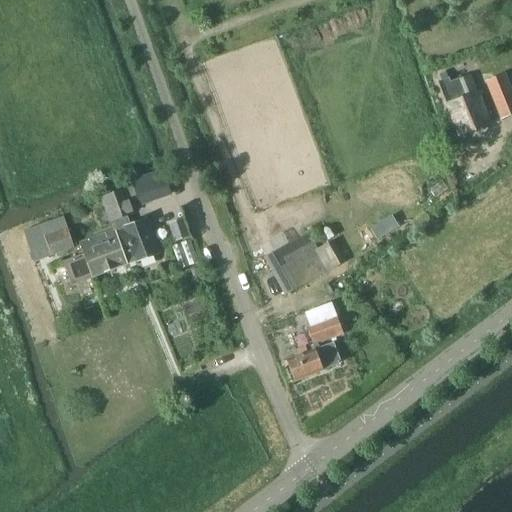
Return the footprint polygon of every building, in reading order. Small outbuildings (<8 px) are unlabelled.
[(439,82),(461,134),(491,122),(471,74),(451,82),(447,71),(440,74),(443,80),(439,82)] [(484,81),(500,118),(511,113),(511,93),(504,73),(484,81)] [(145,182),(150,197),(173,188),(167,173),(145,182)] [(112,220),(116,230),(129,264),(159,252),(146,218),(128,225),(124,215),(134,211),(125,189),(103,198),(107,208),(112,220)] [(112,220),(107,208),(100,211),(104,222),(112,220)] [(35,259),(75,246),(65,217),(48,222),(51,233),(46,235),(48,241),(31,246),(35,259)] [(184,219),(168,224),(175,242),(190,236),(184,219)] [(129,264),(116,230),(82,243),(87,254),(66,262),(75,285),(129,264)] [(264,257),(281,289),(284,294),(327,270),(307,233),(264,257)] [(323,369),(341,363),(333,342),(321,347),(319,343),(344,333),(332,302),(305,313),(319,348),(307,352),(305,347),(298,350),(300,355),(286,360),(295,381),(324,370),(323,369)]
